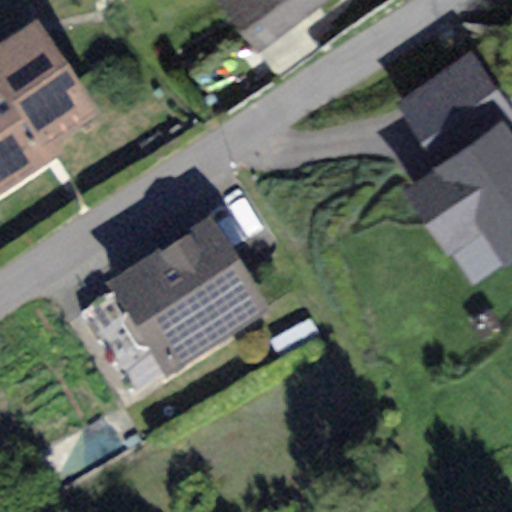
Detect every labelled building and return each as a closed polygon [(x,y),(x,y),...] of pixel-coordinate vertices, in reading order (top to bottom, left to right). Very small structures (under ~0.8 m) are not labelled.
[(319,0),(229,0),(257,41),(319,0)] [(95,120),(46,32),(0,57),(0,190),(57,159),(50,145),(95,120)] [(398,98),(439,163),(506,121),(511,131),(511,102),(478,48),(398,98)] [(511,131),(506,121),(439,163),(410,180),(448,243),(480,223),(500,255),(511,247),(511,131)] [(266,311),(219,230),(121,287),(168,368),(266,311)]
